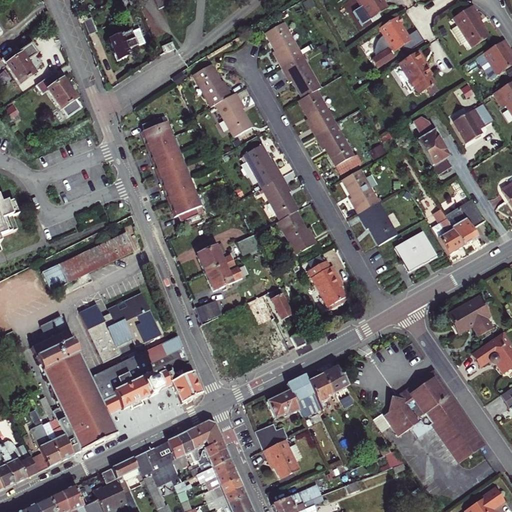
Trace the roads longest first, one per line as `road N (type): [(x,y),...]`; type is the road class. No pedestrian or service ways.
road 1 (residential): [(244,61),(387,316)]
road 2 (secondary): [(215,405),(0,508)]
road 3 (residential): [(215,405),(128,187)]
road 4 (secondary): [(387,316),(215,405)]
road 5 (residential): [(403,308),(511,464)]
road 6 (residential): [(113,149),(54,0)]
road 7 (residential): [(128,187),(48,220),(32,181)]
road 8 (secondary): [(511,246),(403,308)]
